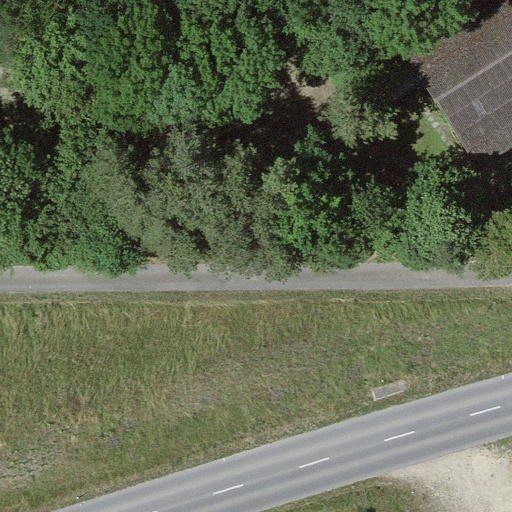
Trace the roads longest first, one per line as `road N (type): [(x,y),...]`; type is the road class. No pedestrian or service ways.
road 1 (unclassified): [(511,278),(0,287)]
road 2 (tertiary): [(165,511),(511,409)]
